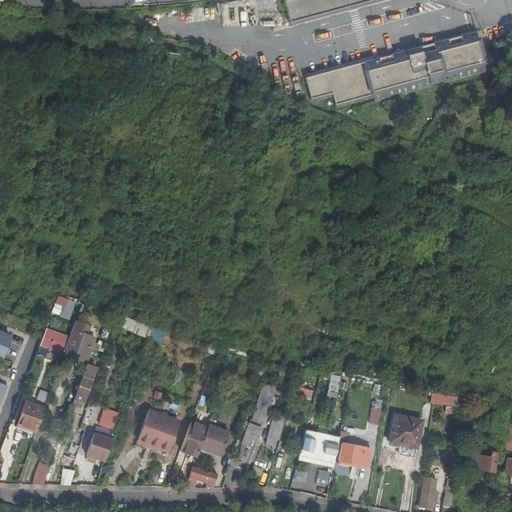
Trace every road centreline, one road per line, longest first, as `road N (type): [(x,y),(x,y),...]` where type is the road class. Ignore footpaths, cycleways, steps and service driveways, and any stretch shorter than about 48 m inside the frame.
road 1 (track): [(511,176),(365,142),(191,52),(0,12)]
road 2 (residential): [(0,495),(271,501),(327,511)]
